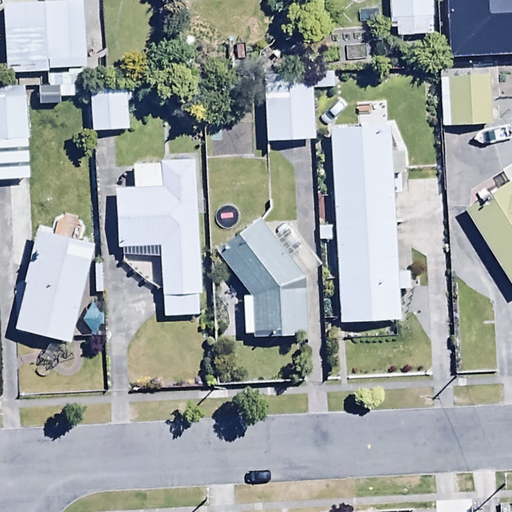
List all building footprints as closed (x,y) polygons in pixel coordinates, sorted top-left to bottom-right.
[(437,0),(389,0),(391,40),(439,38),(437,0)] [(511,0),(443,0),(446,62),(511,58),(511,0)] [(83,5),(5,7),(6,76),(85,75),(83,5)] [(334,76),(266,77),(267,146),(314,146),(314,94),(334,94),(334,76)] [(441,81),(442,131),(490,130),(489,80),(441,81)] [(128,85),(91,86),(92,135),(129,134),(128,85)] [(0,145),(26,144),(24,91),(0,92),(0,145)] [(409,275),(398,276),(390,131),(330,134),(335,228),(317,229),(318,246),(334,245),(339,329),(400,326),(399,293),(410,292),(409,275)] [(162,320),(200,319),(196,164),(160,165),(160,169),(135,170),(135,193),(117,193),(118,253),(122,253),(122,263),(161,262),(162,320)] [(506,185),(462,213),(511,290),(511,167),(500,175),(506,185)] [(308,341),(309,284),(263,222),(217,256),(251,302),(244,302),(243,339),(308,341)] [(71,348),(96,249),(37,234),(15,334),(71,348)]
